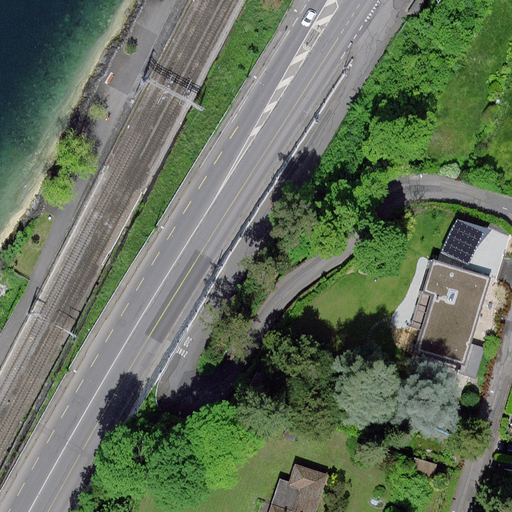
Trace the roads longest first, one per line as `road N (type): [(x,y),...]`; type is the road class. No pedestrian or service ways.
road 1 (residential): [(348,0),(368,27),(366,58),(183,355),(179,386),(200,395),(215,389),(290,286),(401,193),(435,187),(511,209)]
road 2 (primary): [(340,0),(33,511)]
road 3 (residential): [(464,511),(511,349)]
